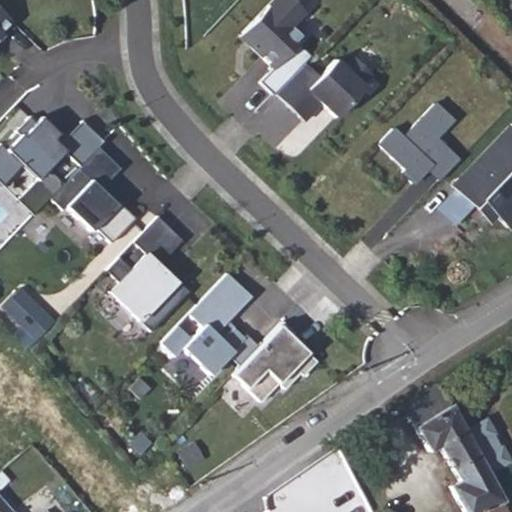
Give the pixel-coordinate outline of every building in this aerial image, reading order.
[(0,0),(0,33),(18,16),(0,0)] [(256,79),(272,92),(308,54),(285,29),(304,12),(292,0),(267,0),(234,34),(266,66),(256,79)] [(321,75),(306,61),(277,92),(293,107),(310,88),(324,101),(339,116),(367,86),(364,83),(374,72),(357,56),(346,67),(337,58),(321,75)] [(310,88),(293,107),(313,118),(324,101),(310,88)] [(387,128),(370,148),(407,185),(420,173),(434,185),(455,162),(431,139),(446,123),(428,104),(396,137),(387,128)] [(100,142),(79,123),(61,142),(35,119),(3,155),(0,152),(0,187),(2,189),(21,168),(37,183),(64,152),(78,165),(100,142)] [(511,126),(508,123),(450,185),(490,224),(496,217),(509,230),(511,227),(511,126)] [(106,148),(57,198),(70,211),(73,207),(99,231),(102,227),(118,243),(142,218),(125,202),(123,204),(107,189),(128,168),(106,148)] [(165,216),(140,242),(153,254),(138,269),(132,263),(119,276),(126,282),(134,290),(124,300),(158,331),(197,291),(176,272),(174,274),(165,266),(190,240),(165,216)] [(126,257),(113,270),(119,276),(132,263),(126,257)] [(225,271),(200,302),(221,321),(249,292),(225,271)] [(126,282),(117,292),(124,300),(134,290),(126,282)] [(53,322),(18,287),(0,305),(0,312),(31,344),(53,322)] [(291,323),(243,378),(273,404),(290,384),(297,390),(311,373),(314,376),(327,361),(301,338),(304,334),(291,323)] [(175,326),(159,343),(174,358),(179,351),(208,376),(233,353),(202,324),(188,338),(175,326)] [(462,511),(506,511),(487,476),(464,433),(439,385),(405,403),(430,450),(439,445),(458,481),(448,486),(462,511)] [(381,423),(378,418),(367,426),(370,431),(381,423)] [(464,433),(487,476),(510,464),(502,449),(501,450),(494,437),(496,436),(488,421),(464,433)] [(360,431),(348,438),(363,462),(375,455),(363,434),(360,431)] [(180,485),(164,463),(161,459),(143,471),(124,485),(142,511),(180,485)] [(14,511),(0,491),(0,511),(14,511)]
